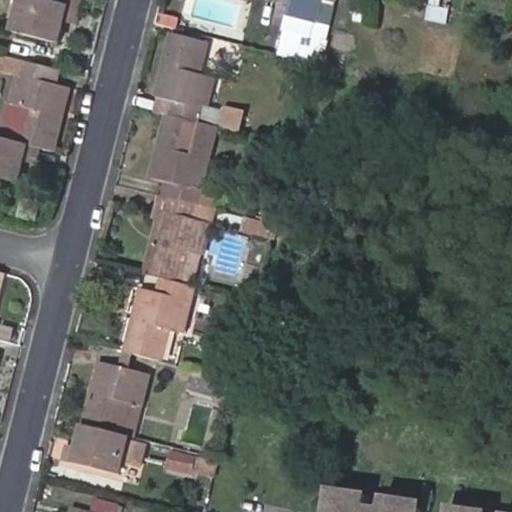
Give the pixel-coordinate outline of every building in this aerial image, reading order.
[(82,25),(86,9),(71,6),(46,0),(23,0),(15,34),(61,45),(66,22),(82,25)] [(86,9),(87,0),(72,0),(71,6),(86,9)] [(425,22),(447,22),(447,6),(426,5),(425,22)] [(371,7),(354,6),(353,21),(366,22),(367,17),(371,17),(371,7)] [(320,19),(305,15),(301,31),(316,35),(320,19)] [(170,116),(205,125),(217,79),(203,75),(210,44),(175,35),(160,97),(174,101),(170,116)] [(28,62),(0,54),(0,70),(25,77),(28,62)] [(44,150),(54,152),(70,88),(60,85),(64,71),(28,62),(25,77),(18,105),(29,108),(20,144),(44,150)] [(160,97),(155,113),(170,116),(174,101),(160,97)] [(2,139),(20,144),(29,108),(18,105),(11,103),(2,139)] [(227,114),(223,129),(240,134),(245,112),(228,108),(227,114)] [(227,114),(210,109),(205,125),(219,128),(223,129),(227,114)] [(197,157),(205,125),(170,116),(155,180),(171,184),(168,199),(199,207),(216,211),(220,196),(203,191),(211,161),(197,157)] [(219,128),(205,125),(197,157),(211,161),(219,128)] [(40,165),(44,150),(20,144),(2,139),(0,138),(0,178),(20,184),(25,162),(40,165)] [(272,191),(263,223),(268,225),(278,227),(287,195),(272,191)] [(162,222),(168,199),(161,197),(156,220),(162,222)] [(167,280),(184,285),(192,253),(205,257),(216,211),(199,207),(168,199),(162,222),(148,276),(167,280)] [(23,203),(20,218),(37,222),(41,207),(23,203)] [(262,223),(247,219),(243,234),(259,238),(262,223)] [(262,223),(259,238),(275,242),(278,227),(268,225),(263,223),(262,223)] [(184,338),(196,288),(184,285),(167,280),(163,296),(145,290),(129,354),(136,356),(164,363),(172,335),(184,338)] [(132,372),(136,356),(129,354),(125,370),(132,372)] [(217,376),(236,381),(241,361),(222,356),(217,376)] [(103,364),(87,427),(122,436),(131,404),(144,407),(151,376),(132,372),(125,370),(103,364)] [(192,392),(226,400),(230,381),(196,371),(192,392)] [(144,407),(131,404),(122,436),(133,439),(137,440),(144,407)] [(123,477),(133,439),(122,436),(87,427),(80,452),(67,448),(63,462),(123,477)] [(219,466),(174,455),(170,469),(216,480),(219,466)] [(343,492),(341,502),(354,503),(355,499),(363,501),(364,495),(343,492)] [(333,500),(331,511),(412,511),(402,511),(403,506),(394,505),(385,504),(384,511),(370,511),(372,502),(363,501),(355,499),(354,503),(341,502),(333,500)] [(395,499),(394,505),(403,506),(402,511),(412,511),(415,511),(417,502),(395,499)]
